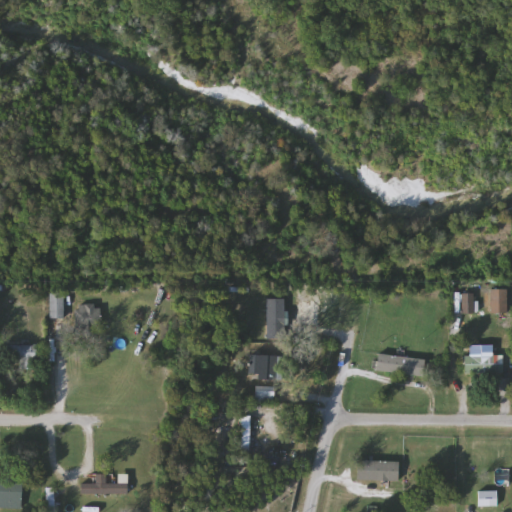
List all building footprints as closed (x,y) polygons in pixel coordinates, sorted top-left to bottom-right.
[(508,289),(508,313),(490,313),(490,289),(508,289)] [(64,293),(64,318),(51,318),(51,293),(64,293)] [(76,305),(101,305),(101,329),(76,329),(76,305)] [(285,316),(285,337),(270,337),(270,316),(285,316)] [(408,362),(378,361),(383,339),(437,346),(438,365),(408,362)] [(20,361),(6,361),(6,345),(37,345),(37,368),(20,368),(20,361)] [(378,372),(436,378),(437,361),(380,355),(378,372)] [(261,381),(261,375),(251,375),(251,356),(281,356),(281,381),(261,381)] [(503,356),(503,374),(466,374),(466,356),(503,356)] [(275,404),(256,404),(256,389),(275,389),(275,404)] [(250,417),(250,463),(242,463),(242,417),(250,417)] [(400,462),(400,481),(357,481),(357,462),(400,462)] [(97,484),(97,475),(107,475),(107,484),(129,484),(129,496),(80,496),(80,484),(97,484)] [(23,509),(0,508),(0,482),(23,482),(23,509)] [(56,511),(45,511),(45,488),(56,488),(56,511)] [(497,492),(497,506),(479,506),(479,492),(497,492)]
